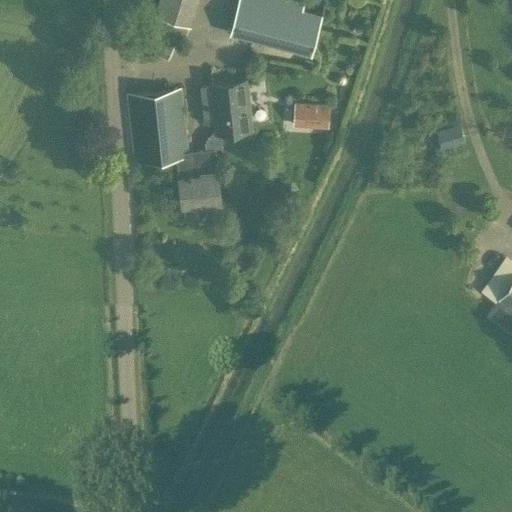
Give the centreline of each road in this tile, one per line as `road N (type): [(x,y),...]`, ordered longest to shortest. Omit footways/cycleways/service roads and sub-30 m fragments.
road 1 (unclassified): [(130,511),(111,0)]
road 2 (unclassified): [(509,199),(464,97),(453,0)]
